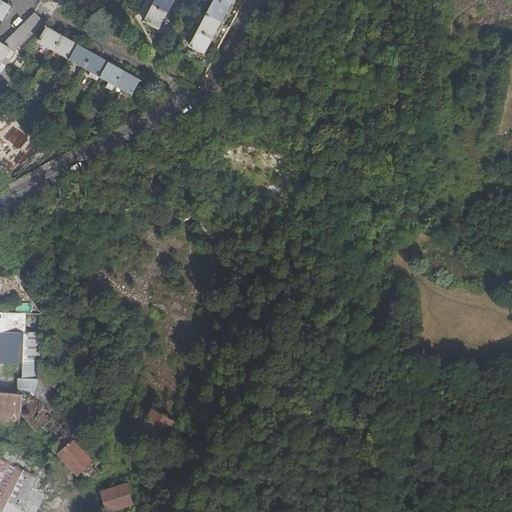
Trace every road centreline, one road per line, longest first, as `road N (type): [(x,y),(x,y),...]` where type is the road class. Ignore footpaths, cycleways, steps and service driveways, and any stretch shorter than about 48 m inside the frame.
road 1 (residential): [(195,99),(0,201)]
road 2 (residential): [(17,0),(195,99)]
road 3 (residential): [(261,0),(216,86),(195,99)]
